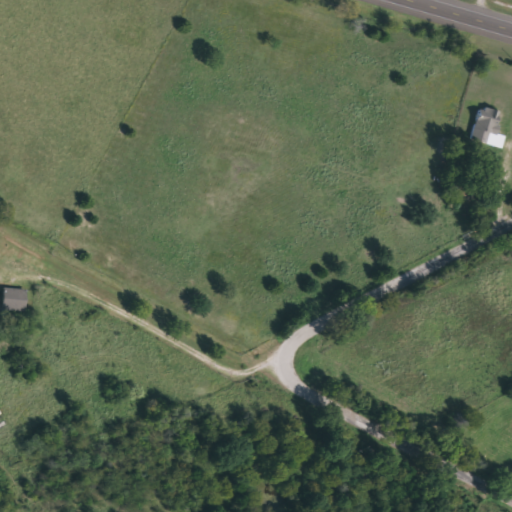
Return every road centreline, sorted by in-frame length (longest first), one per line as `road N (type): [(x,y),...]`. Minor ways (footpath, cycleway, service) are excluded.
road 1 (residential): [(511,499),(309,396),(285,372),(284,360)]
road 2 (residential): [(284,360),(302,335),(511,223)]
